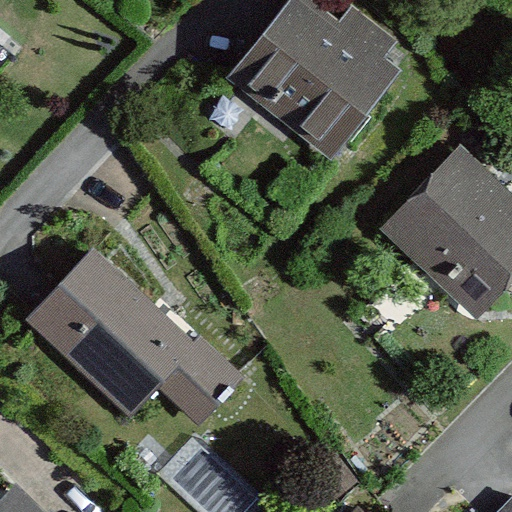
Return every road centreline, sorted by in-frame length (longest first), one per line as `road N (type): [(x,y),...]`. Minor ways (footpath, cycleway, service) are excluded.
road 1 (residential): [(229,0),(0,234)]
road 2 (residential): [(407,511),(511,404)]
